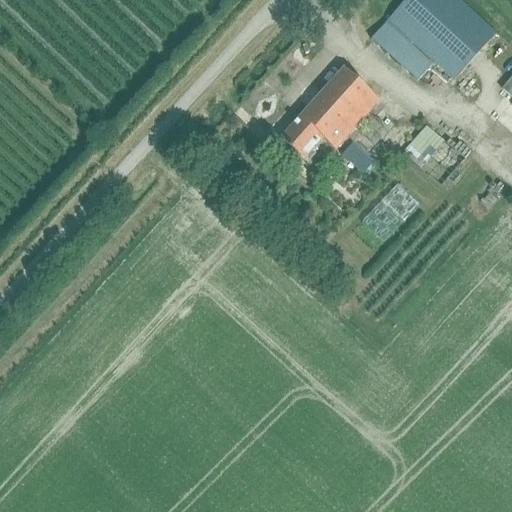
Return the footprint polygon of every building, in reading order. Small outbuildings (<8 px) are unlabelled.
[(411,0),(373,41),(408,74),(416,81),(429,68),(407,48),(412,43),(454,83),(497,37),(457,0),(411,0)] [(336,151),(381,103),(346,71),(280,141),(304,163),(325,141),(336,151)] [(426,116),(401,146),(440,179),(465,149),(426,116)] [(351,145),(341,157),(363,177),(373,166),(351,145)] [(383,185),(377,194),(406,212),(411,203),(383,185)]
